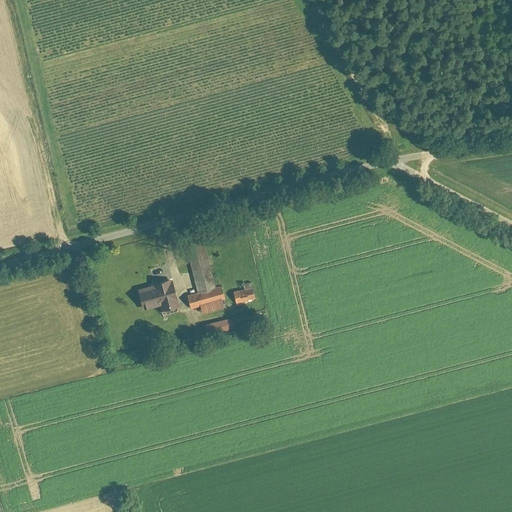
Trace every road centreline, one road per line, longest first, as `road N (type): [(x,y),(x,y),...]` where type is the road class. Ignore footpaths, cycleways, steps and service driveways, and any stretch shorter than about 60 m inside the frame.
road 1 (unclassified): [(0,266),(395,158)]
road 2 (track): [(395,158),(309,0)]
road 3 (unclassified): [(511,220),(395,158)]
